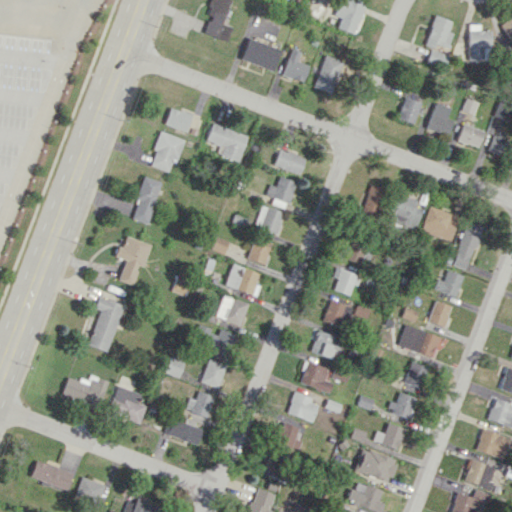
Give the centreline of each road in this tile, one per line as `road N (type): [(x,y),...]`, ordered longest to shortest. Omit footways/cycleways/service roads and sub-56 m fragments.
road 1 (residential): [(214,489),(405,0)]
road 2 (residential): [(511,199),(124,53)]
road 3 (secondary): [(0,377),(143,0)]
road 4 (residential): [(412,511),(511,248)]
road 5 (residential): [(214,489),(0,410)]
